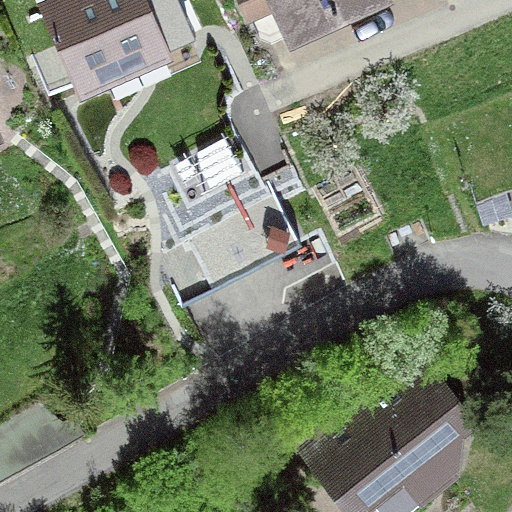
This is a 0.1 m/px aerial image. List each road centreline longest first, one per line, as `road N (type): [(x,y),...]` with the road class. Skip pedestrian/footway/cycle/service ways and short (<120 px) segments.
road 1 (residential): [(15,511),(404,279),(511,275)]
road 2 (residential): [(508,0),(374,61)]
